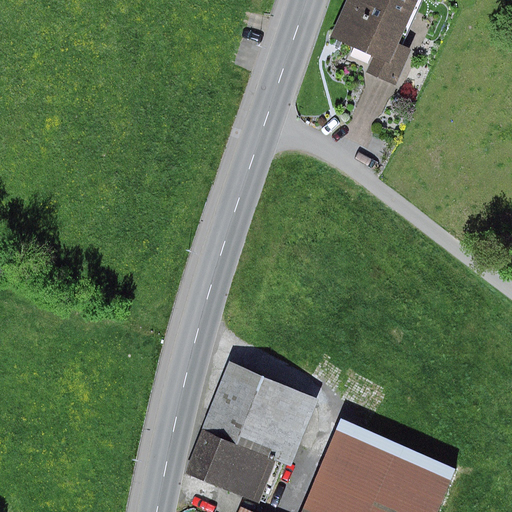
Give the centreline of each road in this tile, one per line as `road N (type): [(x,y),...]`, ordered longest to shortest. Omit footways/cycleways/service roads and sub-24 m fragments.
road 1 (primary): [(265,124),(195,335),(156,511)]
road 2 (tertiary): [(265,124),(342,161),(511,292)]
road 3 (primary): [(307,0),(265,124)]
